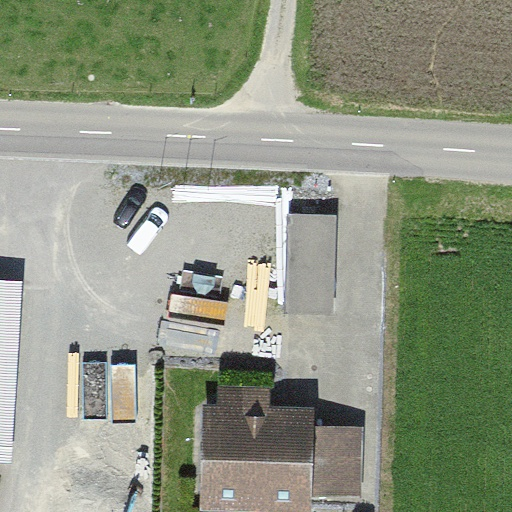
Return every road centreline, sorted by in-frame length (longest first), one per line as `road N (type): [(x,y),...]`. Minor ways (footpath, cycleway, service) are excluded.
road 1 (tertiary): [(0,129),(511,154)]
road 2 (track): [(270,140),(284,0)]
